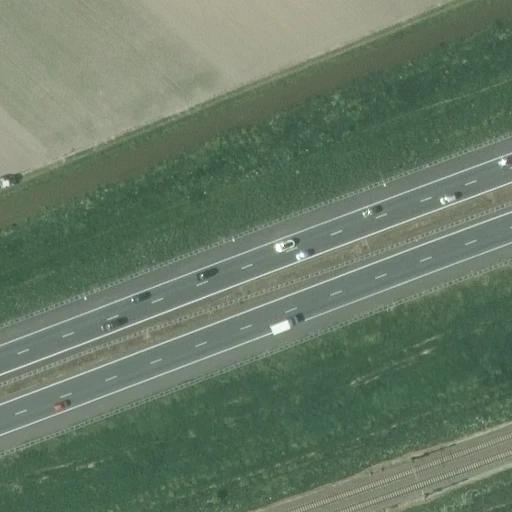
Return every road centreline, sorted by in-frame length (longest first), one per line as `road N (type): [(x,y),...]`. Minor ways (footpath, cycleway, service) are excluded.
road 1 (motorway): [(0,419),(511,226)]
road 2 (motorway): [(511,167),(0,358)]
road 3 (track): [(511,410),(223,511)]
